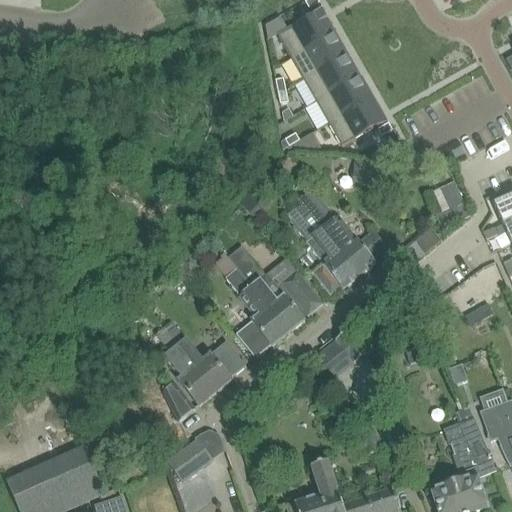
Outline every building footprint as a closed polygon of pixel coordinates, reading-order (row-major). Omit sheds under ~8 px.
[(312,0),(305,4),(309,11),(320,5),(316,0),(312,0)] [(279,36),(277,37),(291,61),(336,35),(323,13),(307,22),(306,20),(304,21),(305,23),(280,37),(279,36)] [(336,35),(291,61),(304,83),(348,57),(336,35)] [(348,57),(304,83),(316,105),(361,79),(348,57)] [(361,79),(316,105),(329,126),(374,100),(362,79),(361,80),(361,79)] [(276,83),(278,94),(286,93),(284,81),(276,83)] [(286,93),(278,94),(280,106),(288,105),(286,93)] [(374,100),(329,126),(342,149),(387,123),(374,100)] [(388,126),(378,132),(382,139),(393,133),(388,126)] [(296,136),(285,142),(289,149),(300,143),(296,136)] [(382,162),(354,160),(353,185),(381,187),(382,162)] [(437,217),(444,232),(472,219),(456,184),(441,191),(450,211),(437,217)] [(300,203),(302,206),(324,233),(361,279),(376,266),(372,262),(386,250),(374,235),(360,246),(339,221),(332,226),(308,196),(300,203)] [(511,198),(508,200),(494,206),(503,227),(511,222),(511,198)] [(361,279),(324,233),(302,206),(287,218),(308,244),(307,245),(324,266),(311,277),(330,301),(343,291),(344,292),(361,279)] [(511,222),(503,227),(511,246),(511,222)] [(494,231),(483,235),(486,243),(497,238),(494,231)] [(427,234),(406,254),(413,262),(434,242),(427,234)] [(228,261),(237,272),(289,336),(305,324),(303,321),(308,318),(322,307),(297,275),(283,286),(283,287),(278,292),(283,299),(278,304),(261,283),(266,279),(242,249),(228,261)] [(177,271),(190,286),(197,281),(199,265),(191,258),(177,271)] [(511,262),(503,266),(507,273),(511,270),(511,262)] [(461,317),(508,297),(496,267),(449,287),(461,317)] [(236,337),(243,346),(255,361),(271,348),(273,350),(289,336),(237,272),(227,280),(259,319),(236,337)] [(134,316),(140,325),(151,316),(142,306),(134,316)] [(476,312),(465,318),(471,329),(482,323),(476,312)] [(204,363),(178,331),(168,338),(178,351),(215,396),(231,383),(230,381),(246,369),(227,345),(204,363)] [(337,345),(318,360),(334,381),(353,366),(354,367),(366,357),(348,334),(336,344),(337,345)] [(215,396),(178,351),(168,338),(162,344),(172,356),(166,361),(182,381),(179,384),(199,409),(215,396)] [(429,348),(406,355),(411,368),(433,361),(429,348)] [(452,358),(446,361),(450,370),(456,367),(452,358)] [(463,370),(451,374),(457,390),(469,385),(463,370)] [(179,425),(186,420),(195,412),(174,387),(164,396),(170,406),(179,425)] [(485,413),(482,414),(492,444),(498,442),(501,449),(500,450),(509,469),(511,468),(511,403),(508,405),(507,405),(485,413)] [(447,489),(431,494),(436,508),(436,511),(486,511),(488,511),(478,480),(495,472),(479,433),(474,422),(469,411),(465,413),(458,416),(456,417),(460,428),(446,434),(449,445),(460,477),(445,482),(447,489)] [(359,435),(369,461),(385,454),(375,429),(359,435)] [(190,449),(167,465),(182,486),(211,464),(196,444),(190,449)] [(17,511),(70,511),(105,496),(85,452),(6,487),(17,511)] [(321,498),(287,509),(287,511),(400,511),(395,498),(394,494),(343,510),(338,493),(336,487),(332,476),(328,465),(312,470),(321,498)] [(127,511),(123,500),(95,509),(95,511),(127,511)]
